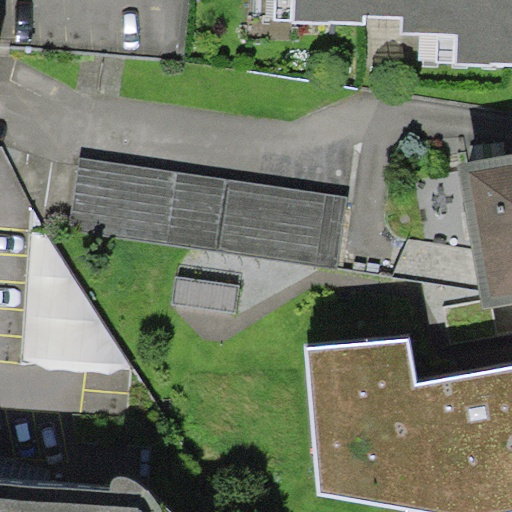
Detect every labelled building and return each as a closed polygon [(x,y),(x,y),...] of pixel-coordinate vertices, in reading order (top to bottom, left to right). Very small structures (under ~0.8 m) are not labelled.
[(511,0),(271,0),(271,24),(412,33),(412,75),(511,77),(511,0)] [(352,201),(80,163),(70,240),(342,278),(352,201)] [(511,172),(489,176),(510,310),(511,309),(511,172)] [(511,324),(357,304),(341,425),(511,446),(511,324)] [(0,511),(174,511),(175,496),(0,485),(0,511)]
